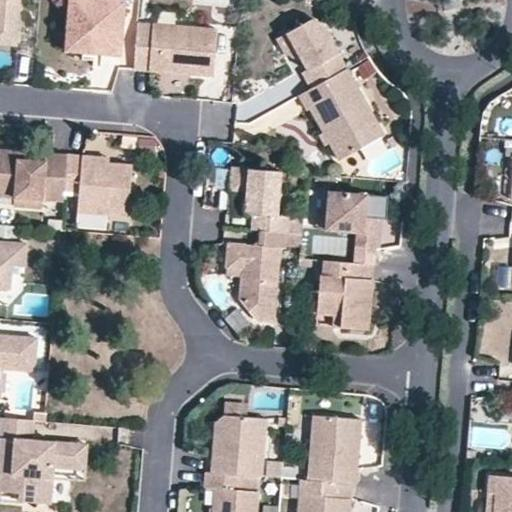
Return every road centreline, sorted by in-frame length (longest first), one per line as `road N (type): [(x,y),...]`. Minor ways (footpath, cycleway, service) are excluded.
road 1 (residential): [(233,362),(195,332),(182,306),(176,276),(185,154),(178,134),(146,116),(0,105)]
road 2 (residential): [(423,373),(444,75)]
road 3 (residential): [(423,373),(233,362)]
road 4 (residential): [(158,511),(175,396),(209,368)]
road 5 (residential): [(413,511),(423,373)]
